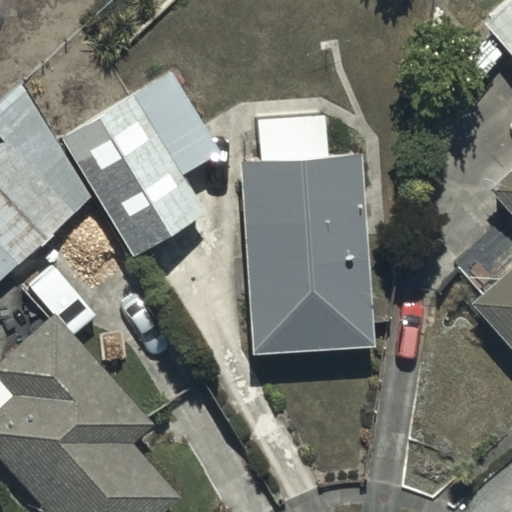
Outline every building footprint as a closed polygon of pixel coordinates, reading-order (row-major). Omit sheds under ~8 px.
[(511,58),(511,0),(507,0),(481,24),(511,58)] [(167,68),(58,132),(132,257),(206,214),(183,175),(218,155),(167,68)] [(260,163),(242,163),(251,355),(373,349),(364,160),(327,161),(325,117),(258,120),(260,163)] [(0,281),(90,196),(22,125),(0,145),(0,281)] [(511,158),(486,184),(511,210),(511,251),(466,296),(511,344),(511,158)] [(0,365),(0,458),(45,510),(42,511),(163,511),(179,499),(131,444),(151,425),(56,316),(0,365)]
